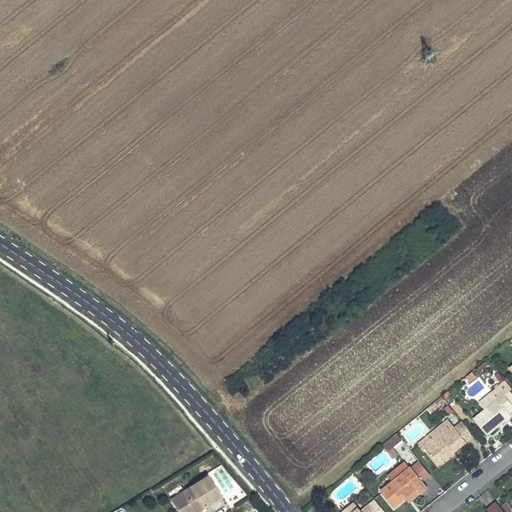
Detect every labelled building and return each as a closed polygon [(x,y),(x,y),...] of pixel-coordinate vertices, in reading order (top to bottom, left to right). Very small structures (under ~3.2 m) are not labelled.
[(488,409),(475,420),(488,435),(511,416),(511,415),(510,414),(511,412),(511,403),(503,393),(486,406),(488,409)] [(443,397),(435,403),(439,407),(446,401),(443,397)] [(439,407),(435,403),(427,409),(431,414),(439,407)] [(452,450),(455,453),(467,443),(455,427),(449,420),(419,444),(425,451),(427,450),(437,462),(452,450)] [(476,436),(463,420),(455,427),(467,443),(476,436)] [(397,434),(395,436),(401,443),(403,441),(397,434)] [(395,436),(383,446),(389,453),(401,443),(395,436)] [(452,450),(437,462),(439,465),(455,453),(452,450)] [(394,483),(412,467),(407,461),(388,476),(394,483)] [(394,483),(382,492),(394,507),(406,497),(418,487),(422,492),(428,487),(412,467),(394,483)] [(206,475),(170,499),(179,511),(195,511),(200,509),(199,506),(203,504),(204,506),(219,496),(206,475)] [(381,492),(391,483),(387,479),(377,487),(381,492)] [(406,497),(410,502),(422,492),(418,487),(406,497)] [(385,511),(376,500),(368,506),(372,511),(385,511)] [(355,511),(360,508),(356,503),(344,511),(355,511)]
